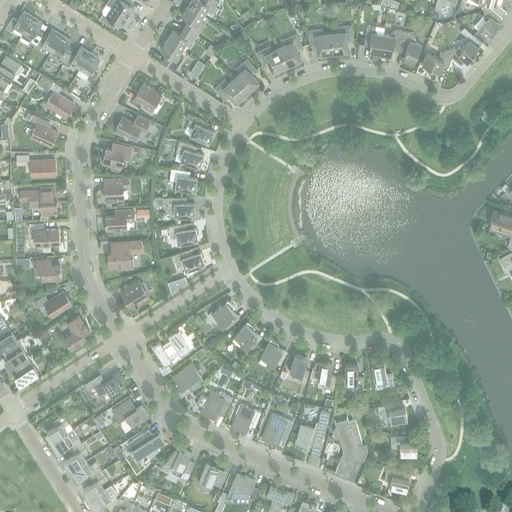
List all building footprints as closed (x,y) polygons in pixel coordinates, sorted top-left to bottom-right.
[(108,0),(107,3),(128,17),(134,7),(125,1),(125,0),(108,0)] [(191,0),(188,5),(204,14),(207,9),(212,12),(219,0),(191,0)] [(492,7),(500,5),(501,0),(480,0),(480,2),(483,9),(492,7)] [(103,13),(100,18),(110,25),(113,20),(122,26),(128,17),(107,3),(102,10),(103,13)] [(200,20),(204,14),(188,5),(182,15),(189,19),(184,26),(198,34),(205,23),(200,20)] [(492,7),(483,9),(484,17),(486,19),(478,30),(487,37),(490,33),(494,33),(494,30),(500,23),(498,21),(507,11),(500,5),(492,7)] [(23,32),(33,16),(24,10),(18,19),(13,16),(6,26),(12,30),(14,27),(23,32)] [(35,44),(41,34),(44,29),(39,26),(42,22),(33,16),(23,32),(21,35),(35,44)] [(331,32),(333,51),(342,50),(342,48),(348,48),(346,39),(353,38),(352,24),(338,26),(338,31),(331,32)] [(384,33),(385,27),(367,24),(363,44),(371,45),(370,51),(381,53),(384,33)] [(190,46),(198,34),(184,26),(180,33),(173,28),(167,39),(182,48),(186,43),(190,46)] [(51,50),(62,34),(52,28),(46,37),(41,34),(35,44),(34,46),(39,50),(42,45),(51,50)] [(333,51),(331,32),(323,33),(322,28),(308,30),(310,43),(317,43),(318,51),(324,51),(324,52),(333,51)] [(400,50),(405,30),(393,28),(393,31),(391,32),(391,34),(384,33),(381,53),(392,54),(393,49),(399,50),(400,50)] [(405,30),(400,50),(406,52),(403,58),(414,62),(422,44),(414,41),(415,39),(415,37),(416,34),(405,30)] [(279,47),(287,64),(295,61),(294,59),(300,57),(296,48),(302,46),(296,33),(284,39),(286,44),(279,47)] [(63,62),(70,52),(73,47),(68,44),(71,40),(62,34),(51,50),(60,56),(58,59),(63,62)] [(179,54),(182,48),(167,39),(160,49),(167,53),(163,60),(176,68),(183,57),(179,54)] [(449,47),(452,58),(460,65),(465,60),(467,62),(473,55),(476,54),(476,50),(479,46),(470,39),(461,49),(459,47),(449,47)] [(287,64),(279,47),(272,50),(270,45),(257,51),(263,64),(269,61),(273,69),(278,66),(279,68),(287,64)] [(80,68),(90,52),(81,46),(75,56),(70,52),(63,62),(69,66),(71,63),(80,68)] [(448,68),(452,58),(449,47),(440,52),(438,57),(426,53),(422,63),(426,65),(428,69),(431,68),(440,71),(442,66),(448,68)] [(92,81),(98,71),(93,67),(99,58),(90,52),(80,68),(77,73),(86,78),(86,77),(92,81)] [(0,74),(10,80),(21,63),(6,54),(1,62),(2,62),(0,64),(0,74)] [(235,77),(247,91),(254,85),(253,83),(257,79),(251,73),(256,68),(247,58),(237,67),(240,71),(235,77)] [(0,96),(10,80),(0,74),(0,96)] [(48,89),(53,82),(42,76),(38,83),(48,89)] [(241,97),(247,91),(235,77),(229,82),(225,78),(215,87),(224,97),(229,93),(235,100),(240,95),(241,97)] [(153,111),(157,104),(158,102),(157,101),(162,93),(144,82),(133,98),(153,111)] [(65,116),(73,104),(74,102),(54,90),(45,104),(65,116)] [(208,142),(214,130),(202,125),(205,119),(188,112),(186,117),(189,119),(187,124),(193,127),(190,133),(208,142)] [(54,139),(58,131),(46,126),(49,121),(33,113),(30,119),(37,122),(31,136),(51,145),(54,139)] [(145,131),(150,121),(137,114),(134,122),(122,116),(115,131),(122,135),(123,133),(135,138),(140,128),(145,131)] [(200,165),(203,153),(191,149),(193,143),(179,139),(176,151),(183,153),(181,160),(200,165)] [(107,147),(103,161),(111,163),(110,165),(111,166),(112,168),(117,170),(120,169),(121,167),(124,154),(129,155),(131,146),(117,142),(115,149),(107,147)] [(32,176),(56,175),(55,158),(31,159),(32,176)] [(195,190),(197,177),(184,175),(185,169),(171,167),(170,179),(176,180),(176,187),(195,190)] [(124,199),(123,186),(129,185),(128,176),(113,176),(113,183),(104,183),(105,198),(117,198),(117,199),(124,199)] [(53,200),(53,195),(55,195),(54,185),(40,186),(40,189),(20,190),(21,200),(29,199),(30,206),(41,206),(41,211),(57,210),(57,200),(53,200)] [(182,202),(182,196),(164,196),(164,202),(168,202),(168,208),(175,208),(175,215),(195,214),(194,202),(182,202)] [(107,229),(127,228),(126,220),(134,220),(134,208),(118,208),(118,214),(106,215),(107,229)] [(511,214),(493,209),(491,217),(493,218),(490,227),(498,230),(499,228),(508,231),(511,236),(508,245),(510,248),(511,247),(511,214)] [(44,228),(44,221),(29,222),(30,230),(35,230),(35,244),(59,243),(58,228),(44,228)] [(183,228),(182,223),(168,225),(170,237),(177,236),(178,242),(198,239),(196,226),(183,228)] [(131,259),(130,252),(141,251),(141,239),(111,242),(112,252),(108,253),(109,267),(125,266),(126,268),(134,267),(133,259),(131,259)] [(189,255),(187,249),(173,254),(177,265),(184,263),(186,269),(205,263),(201,251),(189,255)] [(511,250),(499,258),(504,267),(511,262),(511,250)] [(49,265),(49,258),(36,259),(36,271),(41,271),(42,279),(61,278),(60,264),(49,265)] [(141,282),(139,278),(121,290),(133,309),(137,306),(137,305),(138,304),(138,303),(150,296),(145,288),(147,287),(144,281),(141,282)] [(70,304),(62,292),(49,300),(45,294),(34,301),(38,307),(45,303),(53,315),(70,304)] [(228,327),(238,318),(235,314),(236,312),(232,308),(234,306),(228,299),(213,312),(223,323),(224,322),(228,327)] [(72,348),(87,338),(86,336),(87,335),(87,333),(87,330),(89,329),(79,314),(68,321),(73,328),(70,330),(72,332),(64,337),(72,348)] [(253,348),(261,337),(257,334),(258,332),(253,328),(255,326),(248,320),(235,336),(247,346),(248,344),(253,348)] [(2,349),(17,339),(6,322),(0,326),(0,350),(2,349)] [(190,350),(178,330),(168,336),(170,339),(162,344),(160,341),(152,347),(165,366),(173,361),(164,347),(172,342),(181,356),(190,350)] [(281,364),(287,352),(282,349),(283,348),(278,345),(279,342),(271,338),(258,360),(266,365),(269,360),(274,363),(275,361),(281,364)] [(13,365),(28,356),(17,339),(2,349),(7,356),(8,356),(10,359),(5,362),(9,369),(13,366),(13,365)] [(305,382),(309,370),(304,369),(307,357),(295,353),(290,370),(296,372),(294,379),(305,382)] [(13,365),(13,366),(18,373),(19,372),(21,376),(16,379),(20,385),(39,373),(28,356),(13,365)] [(386,372),(384,360),(372,363),(375,380),(381,379),(382,386),(394,383),(392,371),(386,372)] [(193,389),(205,380),(196,369),(198,367),(193,361),(172,376),(182,389),(189,384),(193,389)] [(334,388),(336,375),(331,374),(333,363),(320,361),(317,378),(324,379),(322,386),(334,388)] [(364,388),(364,376),(358,376),(358,364),(345,364),(345,382),(352,381),(352,388),(364,388)] [(100,373),(85,382),(89,388),(94,385),(99,394),(107,389),(113,398),(124,391),(118,382),(125,378),(119,368),(103,378),(100,373)] [(231,400),(218,394),(219,392),(212,389),(208,397),(201,393),(196,404),(203,407),(201,411),(215,418),(218,410),(224,413),(231,400)] [(135,408),(133,405),(134,405),(130,398),(113,409),(119,420),(126,415),(132,426),(149,415),(142,404),(135,408)] [(254,410),(248,408),(248,405),(241,402),(231,425),(245,431),(249,424),(255,426),(261,411),(255,408),(254,410)] [(394,408),(393,403),(377,405),(378,411),(381,411),(382,416),(389,415),(390,422),(408,419),(405,406),(394,408)] [(319,454),(329,411),(321,410),(319,421),(316,420),(314,427),(301,424),(299,434),(301,434),(297,441),(307,446),(307,447),(308,448),(310,442),(314,443),(311,452),(319,454)] [(287,437),(293,421),(287,419),(287,418),(272,412),(262,438),(277,444),(281,435),(287,437)] [(53,440),(68,431),(65,426),(69,422),(64,413),(53,420),(56,425),(47,431),(53,440)] [(353,456),(355,456),(364,460),(368,450),(366,443),(356,446),(355,443),(362,441),(355,417),(348,419),(347,415),(335,419),(337,427),(336,428),(335,428),(335,429),(334,430),(334,431),(334,432),(334,433),(334,434),(335,435),(335,436),(336,436),(336,437),(337,437),(338,437),(339,438),(340,437),(341,437),(344,448),(344,453),(342,457),(341,457),(335,470),(348,475),(353,461),(352,461),(352,460),(352,459),(353,456)] [(71,449),(82,442),(73,428),(68,431),(53,440),(59,450),(68,444),(71,449)] [(153,434),(149,428),(128,442),(132,449),(129,451),(130,452),(133,450),(137,457),(134,458),(134,459),(146,451),(149,457),(145,461),(146,461),(161,447),(160,446),(159,448),(157,445),(165,439),(160,432),(158,432),(157,431),(153,434)] [(417,454),(417,441),(406,441),(406,435),(391,435),(391,447),(400,447),(400,454),(417,454)] [(71,469),(86,459),(83,454),(88,451),(82,442),(71,449),(74,454),(65,459),(71,469)] [(177,448),(160,466),(170,470),(180,475),(187,478),(195,462),(189,459),(192,452),(180,447),(179,449),(177,449),(177,448)] [(89,477),(102,469),(96,460),(90,464),(86,459),(71,469),(77,478),(86,473),(89,477)] [(211,463),(207,462),(199,480),(201,481),(201,483),(202,485),(204,486),(206,486),(208,486),(209,484),(211,485),(212,483),(221,486),(226,474),(217,470),(219,468),(215,466),(215,465),(215,463),(214,462),(212,462),(211,463)] [(407,490),(410,478),(398,475),(399,470),(387,467),(384,479),(391,480),(389,486),(407,490)] [(90,497),(105,488),(101,483),(108,478),(102,469),(89,477),(93,482),(84,488),(90,497)] [(226,497),(224,502),(225,502),(227,497),(248,497),(248,496),(254,498),(259,487),(253,484),(256,479),(245,474),(245,475),(237,472),(234,480),(233,480),(226,497)] [(285,511),(287,508),(282,506),(288,492),(271,485),(267,494),(274,497),(267,511),(285,511)] [(118,498),(113,490),(108,493),(105,488),(90,497),(96,507),(105,501),(110,509),(118,498)] [(130,511),(131,510),(134,503),(120,497),(118,498),(110,509),(117,511),(130,511)] [(314,511),(317,506),(303,501),(298,511),(314,511)] [(148,511),(149,511),(139,507),(140,505),(134,503),(131,510),(130,511),(148,511)]
